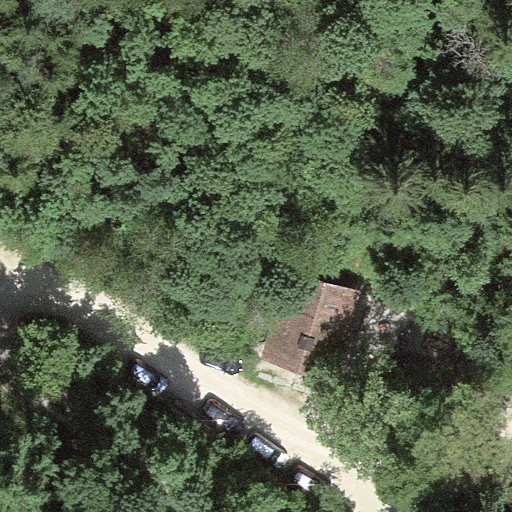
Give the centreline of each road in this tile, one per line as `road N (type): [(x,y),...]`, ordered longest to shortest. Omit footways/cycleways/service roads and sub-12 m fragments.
road 1 (track): [(0,286),(73,300),(470,477),(511,472)]
road 2 (track): [(0,333),(18,363),(183,511)]
road 3 (track): [(399,511),(470,477),(511,417)]
